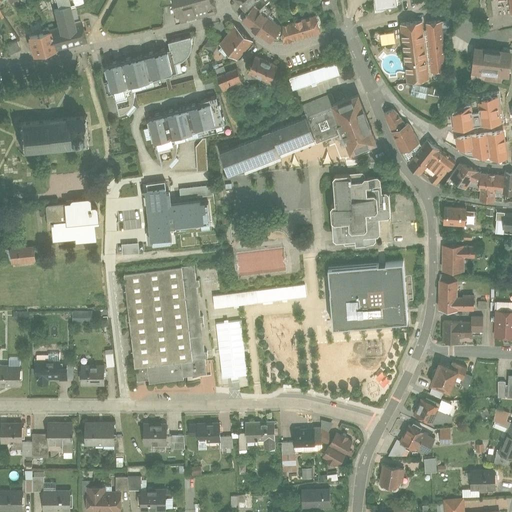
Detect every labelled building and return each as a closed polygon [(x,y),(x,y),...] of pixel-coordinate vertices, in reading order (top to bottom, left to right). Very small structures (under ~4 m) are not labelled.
[(173,0),(174,1),(178,17),(215,7),(213,0),(214,0),(173,0)] [(252,0),(240,16),(270,39),(282,23),(252,0)] [(56,25),(50,27),(55,45),(87,37),(83,20),(75,22),(73,12),(77,11),(74,2),(71,3),(70,1),(52,5),(56,25)] [(282,23),(282,39),(320,29),(315,11),(281,20),(282,23)] [(423,16),(398,20),(404,66),(404,68),(405,76),(431,73),(430,67),(447,65),(441,17),(424,19),(423,16)] [(33,50),(55,45),(50,27),(50,24),(44,25),(40,18),(25,25),(28,29),(33,50)] [(254,40),(233,22),(217,39),(238,57),(254,40)] [(192,31),(170,37),(172,44),(107,59),(119,109),(124,108),(129,106),(132,103),(135,99),(137,94),(136,92),(137,88),(135,80),(184,68),(182,56),(185,55),(187,53),(190,51),(192,48),(193,44),(194,40),(193,35),(192,31)] [(511,56),(511,43),(474,38),(470,72),(502,76),(503,70),(510,71),(511,56)] [(255,51),(247,68),(270,78),(277,61),(255,51)] [(212,62),(222,87),(244,79),(238,63),(225,68),(221,58),(212,62)] [(336,61),(290,76),(293,87),(340,72),(336,61)] [(194,77),(136,92),(139,103),(197,88),(194,77)] [(412,79),(411,91),(437,93),(438,82),(412,79)] [(451,102),(453,120),(504,113),(500,87),(468,91),(469,94),(451,102)] [(378,138),(359,88),(333,97),(331,91),(301,103),(305,113),(261,130),(262,132),(218,149),(228,174),(281,153),(280,151),(314,138),(316,142),(344,131),(351,149),(378,138)] [(226,120),(219,95),(150,112),(162,162),(167,161),(171,159),(175,156),(177,152),(179,147),(179,141),(178,133),(226,120)] [(389,127),(402,121),(396,106),(382,111),(389,127)] [(22,147),(22,148),(23,148),(23,149),(25,149),(25,147),(35,147),(35,148),(38,147),(38,146),(48,145),(48,146),(50,146),(50,145),(61,144),(61,145),(63,145),(63,144),(74,143),(74,144),(76,144),(76,143),(78,142),(79,146),(85,145),(85,142),(87,142),(89,142),(89,141),(90,140),(90,139),(89,139),(89,134),(90,134),(90,132),(89,132),(88,123),(89,123),(89,121),(87,121),(87,116),(88,116),(88,114),(87,114),(86,114),(86,113),(84,113),(85,114),(74,115),(73,114),(71,114),(71,115),(61,116),(61,115),(58,116),(48,117),(45,117),(45,118),(35,119),(35,118),(33,118),(33,119),(22,120),(22,119),(20,119),(20,120),(20,121),(19,121),(19,123),(20,122),(20,127),(19,127),(19,129),(20,129),(21,138),(20,138),(21,141),(21,140),(22,145),(21,145),(21,147),(22,147)] [(402,121),(389,127),(399,149),(401,148),(419,141),(410,118),(402,121)] [(504,127),(457,133),(459,147),(468,152),(509,158),(504,127)] [(427,135),(422,142),(419,141),(401,148),(410,160),(437,181),(456,157),(427,135)] [(207,139),(196,139),(197,168),(208,168),(207,139)] [(478,168),(460,157),(444,181),(451,185),(455,178),(468,185),(472,179),(479,181),(480,169),(478,168)] [(511,168),(503,169),(503,172),(503,189),(503,191),(511,190),(511,168)] [(362,169),(335,171),(332,175),(332,183),(334,201),(333,201),(330,205),(332,231),(332,238),(335,240),(342,240),(343,243),(345,245),(373,243),(377,239),(376,234),(378,234),(381,230),(380,217),(387,217),(391,213),(389,192),(386,189),(382,190),(381,175),(377,172),(365,173),(365,172),(362,169)] [(503,172),(480,169),(479,181),(478,186),(480,186),(496,188),(503,189),(503,172)] [(213,193),(213,183),(180,184),(180,195),(213,193)] [(151,236),(172,234),(171,223),(210,219),(208,196),(169,200),(168,185),(146,187),(151,236)] [(496,188),(480,186),(479,197),(494,199),(496,188)] [(51,228),(52,244),(97,240),(95,223),(99,223),(97,203),(91,204),(90,195),(64,198),(64,201),(45,203),(48,228),(51,228)] [(466,205),(444,203),(442,222),(465,224),(465,223),(475,224),(476,209),(466,208),(466,205)] [(511,209),(507,209),(506,215),(497,215),(497,228),(511,229),(511,209)] [(473,234),(460,233),(460,241),(473,242),(473,234)] [(123,253),(139,252),(138,242),(122,243),(123,253)] [(10,246),(11,265),(34,263),(33,244),(10,246)] [(475,244),(441,244),(441,270),(463,271),(463,257),(475,257),(475,244)] [(401,261),(328,268),(333,325),(406,318),(401,261)] [(195,265),(123,274),(134,365),(145,363),(148,383),(182,379),(182,375),(206,373),(204,356),(212,355),(209,336),(203,337),(195,265)] [(457,280),(438,280),(438,309),(474,309),(474,293),(461,293),(461,295),(457,295),(457,280)] [(306,283),(213,295),(215,306),(307,295),(306,283)] [(511,310),(494,310),(493,336),(511,337),(511,310)] [(11,313),(11,321),(27,320),(26,312),(11,313)] [(72,313),(72,323),(92,324),(92,313),(72,313)] [(470,319),(469,332),(469,335),(483,335),(483,315),(470,315),(470,319)] [(470,319),(441,319),(441,341),(459,341),(459,332),(469,332),(470,319)] [(247,373),(241,320),(217,322),(223,376),(247,373)] [(104,351),(105,366),(113,365),(111,350),(104,351)] [(34,354),(34,386),(49,386),(49,380),(73,380),(72,361),(66,361),(66,372),(59,372),(58,353),(34,354)] [(450,365),(438,360),(429,383),(432,384),(444,388),(450,391),(455,376),(462,379),(464,373),(467,366),(452,360),(450,365)] [(80,379),(80,385),(103,384),(102,362),(80,363),(80,370),(77,370),(77,379),(80,379)] [(0,363),(0,383),(21,384),(21,363),(0,363)] [(472,376),(464,373),(462,379),(459,385),(467,388),(472,376)] [(507,396),(508,384),(505,384),(505,381),(497,380),(496,395),(507,396)] [(439,400),(444,388),(432,384),(428,395),(439,400)] [(422,397),(420,396),(412,412),(414,413),(414,415),(429,423),(430,421),(432,422),(439,408),(440,406),(438,405),(439,403),(423,396),(422,397)] [(441,398),(439,403),(438,405),(440,406),(439,408),(442,409),(447,400),(441,398)] [(447,400),(442,409),(442,410),(452,415),(459,400),(447,400)] [(493,422),(507,428),(510,422),(505,420),(508,414),(496,409),(494,415),(493,422)] [(47,432),(47,444),(61,444),(61,451),(71,451),(71,419),(47,419),(47,432)] [(273,419),(245,420),(245,432),(245,441),(262,440),(263,447),(274,447),(274,434),(277,433),(277,426),(273,427),(273,419)] [(321,426),(321,429),(327,432),(331,423),(320,419),(321,426)] [(21,420),(0,420),(0,441),(12,442),(12,447),(21,447),(21,440),(21,420)] [(113,420),(84,420),(84,444),(113,444),(113,435),(113,420)] [(219,420),(196,421),(196,422),(189,422),(189,435),(197,435),(197,449),(206,448),(206,441),(219,440),(219,435),(219,420)] [(165,421),(142,421),(142,444),(150,444),(150,449),(171,449),(171,448),(171,434),(165,434),(165,421)] [(409,423),(400,440),(406,443),(415,448),(417,445),(428,451),(436,436),(419,428),(421,425),(413,421),(411,424),(409,423)] [(511,422),(510,422),(507,428),(497,452),(511,458),(511,422)] [(312,426),(313,427),(313,444),(321,443),(321,440),(321,429),(321,426),(312,426)] [(293,441),(294,445),(313,445),(313,444),(313,427),(293,427),(293,441)] [(351,444),(353,440),(347,438),(340,434),(335,431),(333,435),(327,432),(321,429),(321,440),(328,444),(321,457),(339,467),(346,454),(350,456),(355,446),(351,444)] [(449,429),(439,429),(439,444),(449,444),(449,429)] [(31,432),(31,440),(31,456),(47,456),(47,444),(47,432),(31,432)] [(171,434),(171,448),(184,448),(183,434),(171,434)] [(231,434),(219,435),(219,440),(220,448),(232,448),(231,434)] [(121,435),(113,435),(113,444),(113,453),(123,453),(121,435)] [(406,443),(400,440),(397,439),(389,454),(400,455),(406,443)] [(31,440),(21,440),(21,447),(21,454),(26,456),(31,456),(31,440)] [(293,441),(280,442),(280,454),(294,453),(294,445),(293,441)] [(492,461),(494,453),(487,452),(485,460),(492,461)] [(435,455),(422,456),(422,473),(436,473),(435,455)] [(380,464),(378,483),(398,486),(399,481),(402,481),(404,467),(380,464)] [(314,467),(301,468),(301,479),(314,478),(314,467)] [(493,491),(493,468),(470,468),(470,490),(470,491),(493,491)] [(200,469),(191,470),(192,479),(201,478),(200,469)] [(42,492),(42,486),(42,472),(31,472),(31,492),(42,492)] [(337,481),(337,474),(319,475),(320,482),(337,481)] [(140,490),(140,488),(140,476),(126,476),(126,477),(127,490),(140,490)] [(127,490),(126,477),(114,477),(114,491),(120,491),(127,490)] [(80,494),(85,494),(85,486),(89,486),(89,480),(79,481),(80,494)] [(42,511),(69,511),(69,507),(72,507),(72,494),(69,494),(69,489),(55,489),(55,486),(42,486),(42,492),(42,511)] [(120,491),(114,491),(104,491),(104,486),(89,486),(85,486),(85,494),(85,511),(120,511),(121,511),(120,491)] [(140,511),(165,511),(165,487),(140,488),(140,490),(140,511)] [(328,487),(301,487),(301,508),(329,508),(328,487)] [(23,510),(23,489),(0,489),(0,510),(23,510)] [(499,511),(481,511),(464,511),(463,498),(443,499),(443,504),(436,504),(436,511),(499,511)]
